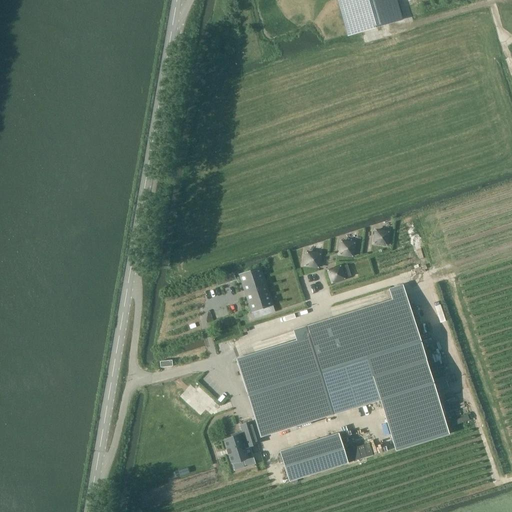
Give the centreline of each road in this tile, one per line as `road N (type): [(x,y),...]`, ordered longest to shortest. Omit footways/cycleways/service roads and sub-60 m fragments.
road 1 (tertiary): [(128,278),(172,26)]
road 2 (unclassified): [(96,466),(110,458),(129,383),(138,299),(128,278)]
road 3 (tertiary): [(96,466),(128,278)]
